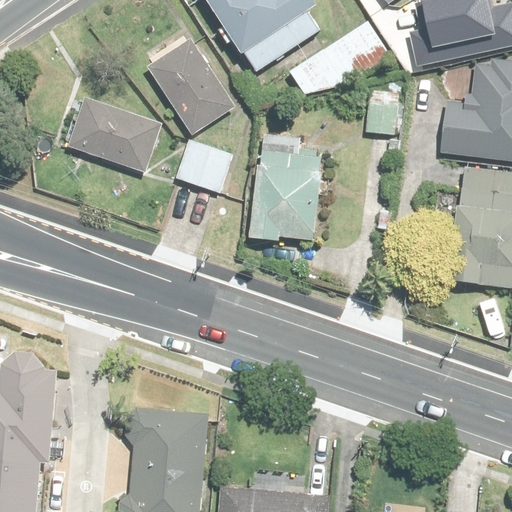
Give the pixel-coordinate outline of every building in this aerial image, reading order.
[(320,6),(316,0),(206,0),(255,78),(320,37),(306,15),(320,6)] [(382,0),(389,10),(403,0),(382,0)] [(454,45),(432,13),(408,29),(430,61),(454,45)] [(388,55),(369,26),(292,74),(311,104),(388,55)] [(236,112),(193,46),(151,73),(193,139),(236,112)] [(511,163),(511,66),(480,63),(475,114),(450,111),(445,156),(511,163)] [(400,137),(402,91),(372,90),(370,136),(400,137)] [(164,127),(86,100),(69,149),(147,176),(164,127)] [(264,139),(253,244),(284,247),(285,240),(320,244),(330,145),(264,139)] [(237,158),(191,144),(179,182),(224,196),(237,158)] [(511,173),(469,169),(466,197),(444,195),(442,213),(463,215),(456,284),(511,289),(511,173)] [(0,511),(46,511),(51,457),(59,459),(68,371),(57,370),(46,354),(24,352),(10,364),(11,392),(0,390),(0,511)] [(127,511),(210,511),(218,419),(144,414),(134,421),(133,440),(141,450),(141,485),(129,497),(127,511)] [(326,511),(327,501),(222,494),(220,511),(326,511)]
